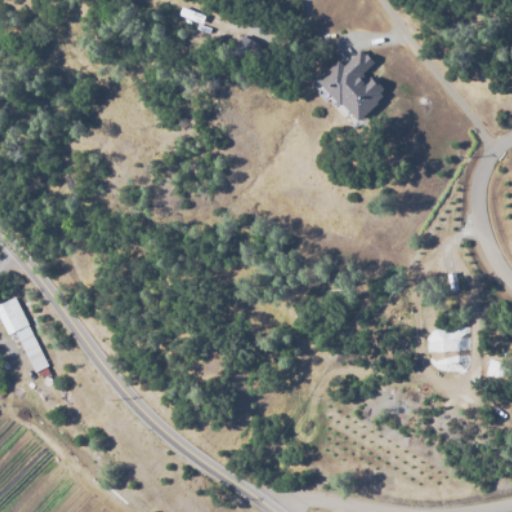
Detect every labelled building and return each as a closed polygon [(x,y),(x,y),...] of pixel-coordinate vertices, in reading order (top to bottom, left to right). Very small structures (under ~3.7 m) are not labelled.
[(178,7),(202,17),(199,24),(175,15),(178,7)] [(255,67),(232,54),(244,35),(266,48),(255,67)] [(378,104),(360,122),(344,105),(341,107),(318,82),(338,63),(343,68),(358,54),(361,58),(364,55),(373,65),(363,74),(370,82),(372,80),(383,91),(379,94),(382,98),(376,103),(378,104)] [(45,366),(13,297),(0,302),(0,323),(6,336),(15,331),(34,372),(45,366)] [(486,375),(511,379),(511,371),(511,366),(488,362),(486,375)]
